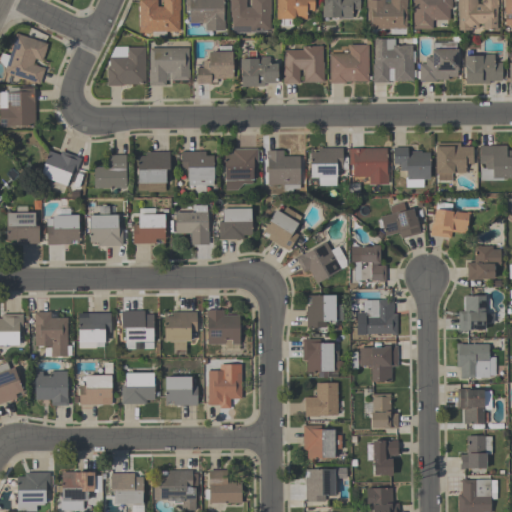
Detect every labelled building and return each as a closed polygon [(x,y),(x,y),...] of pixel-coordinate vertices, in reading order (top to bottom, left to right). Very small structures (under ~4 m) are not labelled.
[(162,5),(162,0),(179,0),(179,9),(178,9),(178,31),(165,31),(165,36),(152,36),(152,31),(138,31),(138,0),(157,0),(157,5),(162,5)] [(224,30),(205,30),(205,23),(189,23),(189,10),(185,10),(185,0),(223,0),(223,19),(224,19),(224,30)] [(229,0),(245,0),(245,6),(250,6),(250,0),(270,0),(270,13),(269,13),(269,29),(249,29),(249,25),(232,26),(232,16),(230,16),(230,11),(229,11),(229,0)] [(306,10),(306,18),(293,18),(292,25),(280,25),(280,18),(276,17),(276,0),(314,0),(314,10),(306,10)] [(323,0),(359,0),(359,10),(350,10),(350,18),(337,18),(337,15),(321,15),(321,4),(323,4),(323,0)] [(406,0),(406,6),(405,6),(405,28),(404,28),(404,34),(390,34),(390,28),(367,28),(367,9),(365,9),(365,0),(383,0),(383,3),(389,3),(389,0),(406,0)] [(412,0),(451,0),(451,8),(448,8),(448,19),(431,19),(431,28),(412,28),(412,0)] [(456,0),(476,0),(477,2),(481,2),(481,0),(497,0),(497,6),(496,6),(496,29),(482,29),(482,23),(477,23),(477,26),(468,27),(468,29),(458,29),(457,11),(456,11),(456,0)] [(511,24),(504,24),(504,15),(503,15),(503,0),(511,0),(511,24)] [(4,71),(5,67),(0,62),(0,54),(1,52),(9,54),(13,43),(12,42),(15,32),(47,43),(41,60),(34,58),(32,63),(44,67),(39,83),(4,71)] [(412,80),(393,80),(388,80),(388,82),(372,82),(372,64),(372,59),(373,59),(373,38),(394,38),(394,45),(411,45),(411,62),(412,62),(412,80)] [(447,78),(435,78),(435,81),(424,81),(424,80),(418,80),(418,63),(425,63),(425,56),(431,56),(431,47),(433,47),(433,42),(446,42),(446,40),(455,40),(455,47),(457,47),(457,68),(456,68),(456,76),(447,76),(447,78)] [(367,44),(367,81),(345,81),(345,82),(329,82),(329,52),(348,52),(348,44),(367,44)] [(144,46),(144,83),(122,83),(122,85),(106,85),(106,66),(108,66),(108,56),(109,56),(114,45),(126,45),(126,46),(144,46)] [(282,83),(282,64),(283,64),(283,58),(284,49),(302,49),(302,46),(322,46),(322,61),(323,61),(323,81),(303,81),(303,69),(299,69),(299,83),(282,83)] [(188,47),(188,68),(189,68),(189,79),(171,79),(171,72),(165,72),(165,84),(148,84),(148,68),(149,68),(149,47),(188,47)] [(196,83),(196,66),(202,66),(202,59),(208,59),(208,50),(232,50),(232,77),(216,77),(216,81),(210,81),(210,83),(196,83)] [(501,79),(488,79),(488,82),(465,82),(465,66),(463,66),(463,53),(493,53),(493,61),(501,61),(501,79)] [(241,85),(241,69),(239,69),(239,57),(257,57),(257,56),(267,56),(267,61),(277,61),(277,82),(263,82),(263,85),(241,85)] [(0,126),(0,91),(8,91),(7,86),(18,86),(18,87),(34,87),(35,124),(9,125),(9,126),(0,126)] [(437,180),(437,172),(435,172),(435,142),(459,142),(459,145),(472,145),(472,163),(465,163),(465,172),(451,172),(451,180),(437,180)] [(479,179),(479,167),(484,167),(484,163),(479,163),(479,145),(506,145),(506,149),(511,149),(511,176),(506,176),(506,180),(479,179)] [(318,185),(318,176),(310,176),(310,151),(317,151),(317,147),(342,147),(342,167),(336,167),(336,176),(335,176),(335,185),(318,185)] [(399,163),(393,163),(393,147),(407,147),(407,150),(421,150),(421,151),(430,152),(429,178),(423,178),(423,187),(405,187),(405,177),(406,177),(406,170),(399,170),(399,163)] [(236,190),(224,190),(224,152),(231,152),(231,148),(256,148),(256,166),(252,166),(252,178),(251,178),(251,183),(242,183),(236,190)] [(348,148),(386,148),(386,173),(387,173),(387,183),(368,183),(368,176),(352,176),(352,164),(348,164),(348,148)] [(39,176),(48,150),(59,154),(60,150),(80,157),(75,174),(70,172),(66,186),(39,176)] [(213,185),(187,185),(187,170),(181,170),(180,151),(205,150),(205,154),(213,154),(213,185)] [(299,187),(292,187),(292,190),(282,190),(282,184),(267,184),(267,172),(265,172),(265,165),(267,165),(267,157),(265,157),(265,150),(282,150),(282,155),(299,155),(299,187)] [(169,151),(169,168),(165,168),(165,182),(164,182),(164,191),(147,191),(147,190),(137,190),(137,155),(145,155),(145,151),(169,151)] [(125,154),(125,187),(93,188),(93,166),(107,166),(107,154),(125,154)] [(412,207),(419,233),(400,238),(399,232),(385,236),(382,227),(379,228),(377,220),(380,219),(379,216),(390,213),(388,205),(402,202),(404,209),(412,207)] [(466,233),(450,231),(450,237),(429,235),(431,222),(433,222),(434,208),(435,208),(436,205),(443,206),(443,202),(451,203),(450,210),(465,212),(465,211),(469,211),(468,223),(467,223),(466,233)] [(89,214),(98,214),(98,205),(101,205),(101,203),(105,203),(105,205),(108,205),(108,214),(117,213),(118,227),(122,227),(122,245),(97,245),(97,241),(89,241),(89,214)] [(250,203),(251,234),(243,234),(243,238),(218,239),(218,221),(222,221),(222,204),(250,203)] [(206,204),(206,211),(207,211),(207,230),(208,230),(208,243),(190,243),(190,232),(175,232),(175,211),(192,211),(192,205),(206,204)] [(301,216),(292,231),(297,234),(287,250),(267,237),(269,234),(264,230),(262,234),(260,233),(275,208),(281,212),(285,206),(301,216)] [(38,243),(15,243),(15,240),(6,240),(6,211),(34,211),(35,224),(38,224),(38,243)] [(46,243),(46,217),(52,217),(52,213),(78,213),(78,243),(76,243),(76,239),(70,239),(70,243),(46,243)] [(164,243),(162,243),(162,238),(155,238),(155,243),(132,243),(132,224),(138,224),(138,213),(164,213),(164,243)] [(294,257),(301,253),(301,254),(325,241),(330,250),(337,246),(346,261),(346,266),(315,283),(308,269),(303,272),(294,257)] [(354,279),(354,262),(350,262),(350,245),(371,245),(371,244),(379,244),(379,262),(376,262),(376,265),(385,265),(385,281),(378,281),(378,279),(354,279)] [(473,262),(473,244),(479,244),(479,245),(491,245),(491,248),(500,248),(500,264),(493,264),(493,277),(480,277),(480,278),(476,278),(476,279),(466,279),(466,262),(473,262)] [(342,304),(342,320),(325,320),(325,327),(306,327),(306,304),(310,304),(310,297),(306,297),(306,294),(335,294),(335,304),(342,304)] [(458,330),(458,310),(464,310),(464,294),(484,294),(484,312),(492,312),(492,321),(484,321),(484,329),(465,329),(465,330),(458,330)] [(356,333),(356,312),(362,312),(362,299),(392,299),(392,314),(396,314),(396,334),(390,334),(390,333),(365,333),(356,333)] [(223,309),(223,315),(239,315),(239,343),(232,343),(232,338),(225,338),(225,343),(207,343),(207,317),(205,317),(205,309),(223,309)] [(153,342),(143,342),(143,348),(134,348),(134,341),(124,341),(124,327),(121,327),(121,310),(143,310),(143,314),(153,314),(153,342)] [(34,311),(50,311),(50,317),(67,317),(67,323),(66,323),(66,356),(50,356),(50,345),(34,345),(34,311)] [(196,311),(196,331),(190,331),(190,340),(185,340),(185,349),(173,349),(173,340),(163,340),(163,311),(165,311),(165,315),(171,315),(171,311),(196,311)] [(22,313),(22,331),(19,331),(19,343),(0,343),(0,318),(1,318),(1,313),(22,313)] [(110,313),(110,331),(104,331),(104,341),(95,341),(95,348),(78,348),(78,313),(79,313),(79,316),(85,316),(85,313),(110,313)] [(336,371),(326,371),(326,376),(318,376),(318,371),(306,371),(306,359),(302,359),(302,338),(319,338),(319,342),(333,342),(333,350),(337,350),(337,360),(340,360),(341,361),(341,367),(340,368),(336,368),(336,371)] [(459,378),(459,366),(455,366),(455,342),(461,342),(461,343),(488,343),(488,356),(494,356),(494,374),(489,374),(489,376),(465,376),(465,378),(459,378)] [(359,365),(359,346),(383,346),(383,345),(390,345),(390,346),(396,345),(397,365),(391,366),(391,380),(371,380),(371,365),(359,365)] [(0,364),(7,362),(9,368),(14,366),(23,395),(22,396),(20,391),(15,393),(16,398),(0,402),(0,364)] [(207,370),(218,370),(218,364),(240,364),(241,398),(229,398),(229,408),(218,408),(218,404),(206,404),(206,400),(207,399),(207,370)] [(34,371),(42,371),(42,375),(49,375),(49,371),(67,371),(67,397),(67,405),(50,405),(50,399),(34,399),(34,371)] [(153,372),(153,400),(145,400),(145,403),(121,403),(121,386),(125,386),(125,372),(153,372)] [(79,404),(78,380),(81,380),(81,376),(84,376),(84,374),(111,374),(111,404),(79,404)] [(165,404),(165,375),(191,375),(191,385),(196,385),(196,404),(173,404),(173,401),(166,401),(166,404),(165,404)] [(304,415),(304,397),(316,397),(315,382),(337,382),(337,414),(316,414),(316,415),(304,415)] [(490,390),(490,408),(482,408),(482,422),(463,422),(463,408),(456,408),(456,388),(463,388),(463,387),(468,387),(468,388),(482,388),(482,390),(490,390)] [(397,428),(388,428),(388,427),(384,427),(384,426),(371,426),(371,411),(371,396),(370,396),(370,394),(390,393),(390,413),(397,412),(397,428)] [(306,457),(306,450),(302,450),(302,424),(318,424),(318,428),(334,428),(334,435),(340,435),(340,448),(334,448),(334,457),(306,457)] [(490,435),(490,454),(485,454),(485,467),(463,467),(463,468),(459,468),(459,463),(459,459),(459,453),(466,453),(466,434),(483,434),(483,435),(490,435)] [(374,474),(373,459),(372,459),(372,439),(385,439),(385,440),(390,440),(390,439),(397,439),(397,454),(390,454),(390,457),(392,456),(392,474),(387,475),(387,474),(374,474)] [(304,500),(304,476),(308,476),(308,470),(304,470),(304,468),(333,468),(333,467),(345,467),(345,478),(334,478),(334,494),(324,494),(324,500),(304,500)] [(197,473),(197,490),(195,490),(195,510),(182,510),(182,501),(176,501),(174,501),(174,499),(166,499),(166,498),(152,498),(152,484),(159,484),(159,469),(161,469),(161,470),(167,470),(167,469),(191,469),(191,473),(197,473)] [(204,499),(204,489),(208,489),(208,469),(226,469),(226,480),(241,480),(241,503),(208,503),(208,499),(204,499)] [(61,471),(93,471),(93,490),(86,490),(86,500),(82,500),(82,509),(60,509),(60,499),(61,499),(61,471)] [(16,511),(16,475),(24,475),(24,472),(49,472),(49,489),(45,489),(45,501),(43,501),(43,505),(35,505),(35,511),(16,511)] [(110,472),(133,472),(133,476),(142,476),(142,511),(131,511),(131,503),(114,503),(113,490),(110,490),(110,472)] [(457,511),(457,493),(460,493),(460,478),(465,478),(489,478),(489,479),(496,479),(496,492),(489,492),(489,511),(457,511)] [(366,487),(391,487),(391,502),(398,502),(398,511),(361,511),(361,510),(366,510),(366,487)]
